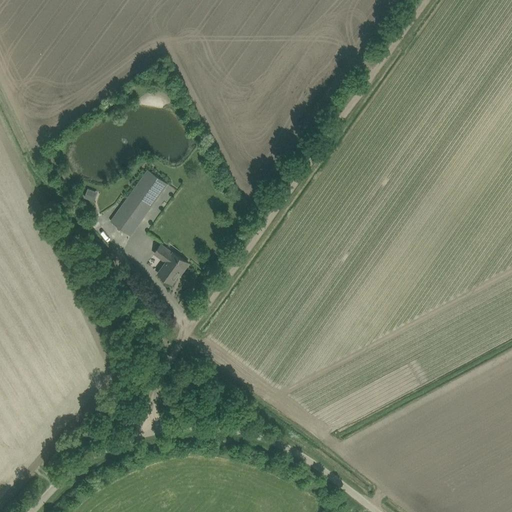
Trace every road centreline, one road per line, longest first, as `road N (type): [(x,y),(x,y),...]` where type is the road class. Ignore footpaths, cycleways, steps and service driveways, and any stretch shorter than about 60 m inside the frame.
road 1 (track): [(159,431),(161,396),(186,334),(433,0)]
road 2 (unclassified): [(37,511),(87,461),(135,438),(192,427),(265,439),(311,460),(380,511)]
